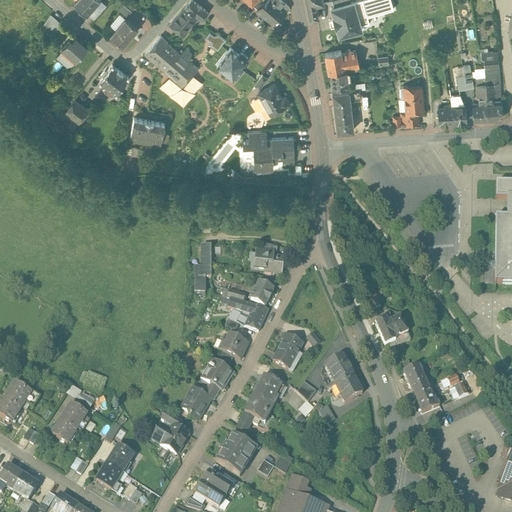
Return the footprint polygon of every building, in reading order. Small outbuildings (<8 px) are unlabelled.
[(100,0),(76,0),(74,3),(87,15),(100,0)] [(208,11),(192,0),(190,0),(169,24),(182,35),(198,17),(201,19),(208,11)] [(267,0),(264,3),(263,2),(261,4),(257,9),(256,9),(272,23),(278,17),(280,19),(289,8),(288,5),(284,1),(284,2),(282,0),(267,0)] [(305,0),(309,20),(318,18),(315,4),(323,3),(322,0),(305,0)] [(360,0),(353,2),(359,25),(367,23),(366,17),(360,0)] [(360,0),(366,17),(392,9),(389,0),(360,0)] [(353,2),(329,8),(337,38),(361,31),(359,25),(353,2)] [(132,11),(123,3),(118,8),(127,16),(132,11)] [(61,23),(50,14),(40,28),(46,32),(49,28),(54,32),(61,23)] [(137,28),(125,17),(110,35),(117,41),(117,40),(123,45),(137,28)] [(217,35),(214,35),(210,32),(206,37),(212,41),(210,43),(217,48),(225,39),(218,33),(217,35)] [(180,52),(160,35),(145,53),(181,86),(197,67),(188,60),(191,56),(190,55),(192,53),(186,48),(184,50),(183,49),(180,52)] [(87,46),(75,36),(72,39),(69,37),(61,47),(63,48),(60,51),(72,62),(87,46)] [(239,53),(230,47),(216,65),(232,77),(237,70),(240,72),(243,69),(240,67),(246,60),(245,59),(247,56),(241,51),(239,53)] [(334,51),(332,51),(332,52),(324,53),(327,72),(328,72),(344,69),(341,53),(341,50),(334,51)] [(355,50),(341,53),(344,69),(344,70),(352,68),(352,69),(358,68),(357,59),(355,50)] [(497,51),(480,53),(481,60),(483,60),(498,58),(497,51)] [(498,58),(483,60),(484,67),(498,66),(498,58)] [(128,75),(112,63),(100,80),(116,92),(128,75)] [(470,65),(462,66),(464,76),(471,74),(470,65)] [(498,66),(484,67),(485,76),(488,119),(502,118),(498,66)] [(344,69),(328,72),(329,77),(330,79),(331,79),(331,87),(348,85),(347,79),(353,78),(352,69),(352,68),(344,70),(344,69)] [(262,74),(254,85),(259,89),(267,78),(262,74)] [(471,74),(464,76),(466,88),(473,87),(471,74)] [(464,76),(456,77),(458,90),(466,88),(464,76)] [(485,76),(475,77),(477,97),(478,97),(479,101),(472,102),(473,120),(488,119),(485,76)] [(274,83),(257,92),(265,106),(266,107),(268,106),(272,112),(289,103),(285,95),(282,97),(274,83)] [(439,83),(431,84),(432,97),(440,96),(439,83)] [(421,85),(407,86),(406,85),(400,85),(399,86),(400,96),(401,97),(404,97),(405,111),(400,111),(401,114),(413,113),(413,111),(423,110),(421,85)] [(360,89),(348,90),(349,93),(351,93),(352,98),(360,97),(360,89)] [(348,90),(332,92),(337,131),(353,129),(349,93),(348,90)] [(460,94),(450,94),(451,103),(452,121),(466,120),(465,105),(464,105),(460,95),(460,94)] [(88,108),(75,97),(65,109),(63,107),(57,114),(73,127),(88,108)] [(448,106),(437,107),(438,122),(452,121),(451,103),(448,103),(448,106)] [(266,107),(265,106),(261,108),(261,110),(263,114),(263,115),(264,117),(266,117),(269,116),(270,114),(272,112),(268,106),(266,107)] [(50,111),(40,122),(45,127),(55,117),(50,111)] [(413,113),(401,114),(401,115),(402,115),(402,122),(401,122),(401,125),(414,124),(413,113)] [(401,115),(393,115),(394,126),(401,125),(401,122),(402,122),(402,115),(401,115)] [(149,119),(133,116),(129,138),(142,140),(143,132),(146,133),(149,119)] [(164,121),(149,119),(146,133),(143,132),(142,140),(160,143),(164,121)] [(236,144),(236,130),(230,131),(202,167),(202,168),(211,175),(215,175),(221,168),(221,164),(236,144)] [(262,143),(261,137),(248,137),(242,137),(242,145),(253,145),(254,165),(273,164),(272,155),(282,155),(293,154),(293,137),(271,138),(271,143),(262,143)] [(143,148),(132,146),(131,154),(142,155),(143,148)] [(511,185),(496,185),(495,201),(510,201),(510,219),(495,219),(495,228),(495,271),(494,285),(502,285),(502,284),(511,284),(511,185)] [(211,213),(200,213),(201,228),(211,227),(211,213)] [(211,279),(210,247),(201,248),(201,273),(194,273),(194,293),(205,293),(205,281),(205,279),(211,279)] [(260,252),(256,252),(254,271),(264,272),(264,275),(281,277),(283,259),(276,258),(276,260),(273,260),(273,254),(260,252)] [(275,284),(267,280),(264,285),(273,290),(275,284)] [(258,283),(255,289),(252,287),(250,292),(253,293),(249,301),(265,309),(274,290),(273,290),(264,285),(259,283),(258,282),(258,283)] [(245,297),(229,293),(227,300),(229,301),(243,305),(245,297)] [(375,295),(364,300),(370,312),(380,307),(375,295)] [(243,305),(229,301),(228,305),(227,310),(250,316),(244,329),(258,333),(268,312),(243,305)] [(231,314),(228,321),(239,326),(242,318),(231,314)] [(401,316),(387,322),(385,319),(375,324),(385,347),(395,342),(394,339),(408,332),(401,316)] [(239,326),(228,321),(225,328),(236,333),(239,326)] [(320,343),(312,334),(306,339),(314,349),(320,343)] [(303,345),(285,335),(282,341),(283,342),(276,355),(277,355),(272,362),(288,371),(292,364),(303,345)] [(248,345),(229,336),(225,344),(222,343),(219,351),(222,353),(233,358),(240,362),(248,345)] [(233,358),(222,353),(219,360),(230,365),(233,358)] [(342,357),(325,366),(335,385),(352,376),(342,357)] [(233,374),(214,362),(210,369),(209,369),(208,370),(209,371),(202,382),(209,386),(210,385),(219,391),(221,392),(233,374)] [(418,367),(403,373),(408,384),(423,377),(418,367)] [(104,381),(89,374),(86,383),(101,389),(104,381)] [(456,375),(447,379),(450,386),(459,382),(456,375)] [(352,376),(335,385),(334,385),(345,405),(362,395),(352,376)] [(281,386),(263,377),(253,396),(274,406),(278,399),(275,398),(281,386)] [(423,377),(408,384),(412,394),(427,387),(423,377)] [(450,386),(447,379),(441,382),(444,389),(450,386)] [(296,393),(308,401),(316,391),(304,382),(296,393)] [(30,393),(15,384),(6,399),(21,409),(24,404),(33,409),(40,398),(31,392),(30,393)] [(465,389),(463,384),(455,388),(459,398),(468,394),(466,389),(465,389)] [(219,391),(210,385),(209,386),(206,391),(216,396),(219,391)] [(427,387),(412,394),(417,404),(432,398),(427,387)] [(459,398),(455,388),(448,391),(452,401),(459,398)] [(203,396),(192,389),(187,398),(186,398),(186,399),(188,400),(182,411),(190,416),(188,419),(190,420),(190,419),(197,423),(205,410),(204,409),(209,400),(210,400),(203,396)] [(216,396),(206,391),(203,396),(210,400),(209,400),(212,402),(216,396)] [(93,403),(81,396),(77,402),(89,409),(93,403)] [(274,406),(253,396),(244,413),(254,419),(255,417),(266,422),(274,406)] [(432,398),(417,404),(422,415),(439,407),(437,402),(434,404),(432,398)] [(21,409),(6,399),(0,408),(0,417),(11,424),(21,409)] [(315,410),(306,401),(297,412),(309,422),(315,410)] [(454,410),(457,418),(477,410),(476,405),(472,407),(470,404),(454,410)] [(86,415),(71,405),(61,420),(77,430),(84,418),(86,415)] [(327,406),(319,411),(328,425),(336,420),(327,406)] [(181,422),(166,413),(161,420),(171,427),(172,426),(177,429),(181,422)] [(254,419),(244,413),(236,429),(245,435),(254,419)] [(89,421),(84,418),(77,430),(82,433),(89,421)] [(77,430),(61,420),(52,436),(67,445),(77,430)] [(114,424),(104,440),(110,444),(120,428),(114,424)] [(171,427),(169,431),(161,425),(152,440),(160,445),(160,446),(177,456),(189,437),(189,436),(177,429),(172,426),(171,427)] [(34,433),(29,430),(23,439),(29,442),(34,433)] [(34,433),(29,442),(34,445),(40,436),(34,433)] [(256,450),(232,435),(216,462),(240,477),(256,450)] [(133,456),(118,446),(107,464),(122,473),(128,464),(129,464),(133,456)] [(511,452),(498,490),(499,491),(499,490),(507,493),(504,501),(510,503),(511,503),(511,452)] [(290,464),(280,457),(274,468),(285,475),(290,464)] [(274,468),(264,461),(257,471),(268,478),(274,468)] [(88,466),(82,462),(76,472),(81,476),(88,466)] [(122,473),(107,464),(96,481),(116,494),(121,487),(116,484),(123,473),(122,473)] [(7,466),(0,476),(0,492),(2,494),(6,487),(12,491),(22,476),(7,466)] [(223,481),(209,472),(202,483),(222,496),(229,486),(232,488),(233,487),(223,481)] [(236,482),(226,475),(223,481),(233,487),(236,482)] [(37,486),(22,476),(12,491),(28,501),(37,486)] [(292,477),(278,511),(327,511),(329,508),(329,509),(329,508),(328,508),(318,504),(319,504),(318,503),(318,504),(308,500),(307,499),(307,500),(297,496),(297,495),(300,488),(306,490),(305,490),(306,490),(306,489),(308,483),(309,483),(308,482),(308,483),(292,477),(292,476),(291,477),(292,477)] [(222,496),(202,483),(195,494),(205,501),(219,509),(216,507),(222,496)] [(130,485),(123,497),(130,501),(136,491),(137,490),(130,485)] [(49,493),(42,503),(48,507),(55,497),(49,493)] [(205,501),(195,494),(192,499),(202,506),(205,501)] [(60,495),(51,509),(55,511),(73,511),(77,506),(60,495)] [(226,498),(222,496),(216,507),(219,509),(222,511),(224,510),(228,503),(224,501),(226,498)] [(192,499),(189,498),(184,506),(200,511),(203,506),(202,506),(192,499)]
